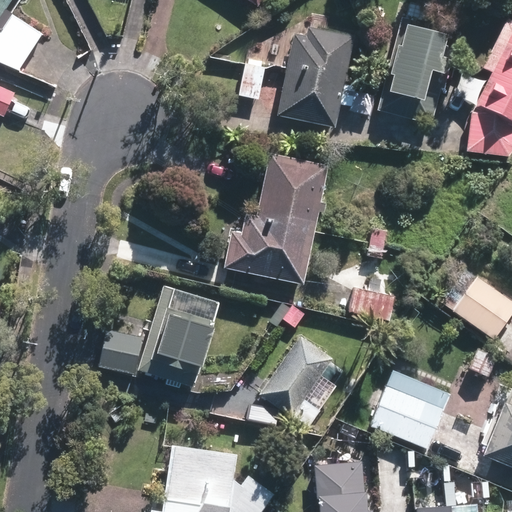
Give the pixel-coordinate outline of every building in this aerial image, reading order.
[(0,0),(0,14),(5,8),(10,0),(0,0)] [(399,15),(373,109),(428,124),(438,87),(442,88),(450,59),(435,55),(441,33),(426,29),(428,23),(399,15)] [(511,157),(511,22),(505,18),(478,68),(488,74),(471,105),(468,138),(467,154),(511,158),(511,157)] [(331,126),(349,36),(304,27),(302,35),(289,32),(273,113),(331,126)] [(255,98),(263,64),(243,60),(235,94),(255,98)] [(17,96),(0,89),(0,119),(7,122),(17,96)] [(219,266),(299,283),(325,165),(265,152),(252,214),(241,212),(237,232),(227,230),(219,266)] [(366,241),(381,244),(384,230),(369,227),(366,241)] [(378,257),(381,244),(366,241),(363,254),(378,257)] [(511,308),(511,301),(474,275),(449,311),(490,340),(511,308)] [(164,283),(137,369),(194,387),(221,300),(164,283)] [(352,285),(346,312),(393,322),(399,295),(352,285)] [(143,337),(110,331),(103,365),(136,373),(143,337)] [(306,428),(319,409),(302,397),(329,360),(297,337),(254,395),(287,418),(289,416),(306,428)] [(474,346),(465,368),(485,375),(494,353),(474,346)] [(425,448),(446,392),(389,369),(367,424),(425,448)] [(511,405),(501,401),(478,454),(511,468),(511,405)] [(236,483),(229,478),(233,454),(167,444),(157,509),(143,508),(142,511),(224,511),(226,511),(254,511),(269,492),(244,474),(236,483)] [(362,461),(314,464),(318,511),(312,511),(370,511),(370,507),(365,507),(362,461)]
